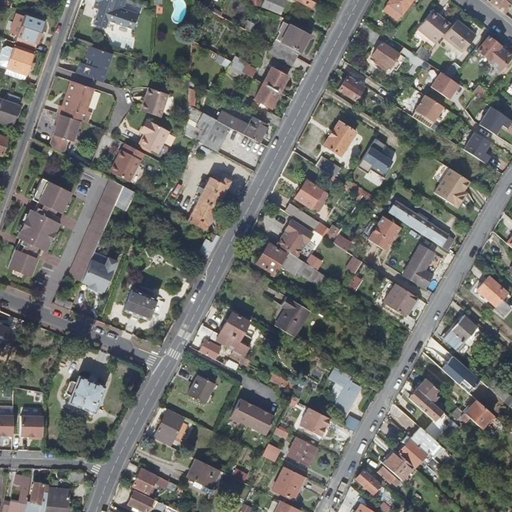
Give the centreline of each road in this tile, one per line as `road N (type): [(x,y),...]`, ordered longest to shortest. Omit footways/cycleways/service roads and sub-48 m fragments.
road 1 (tertiary): [(165,365),(358,0)]
road 2 (residential): [(326,511),(511,180)]
road 3 (residential): [(72,0),(0,208)]
road 4 (unclassified): [(0,297),(165,365)]
